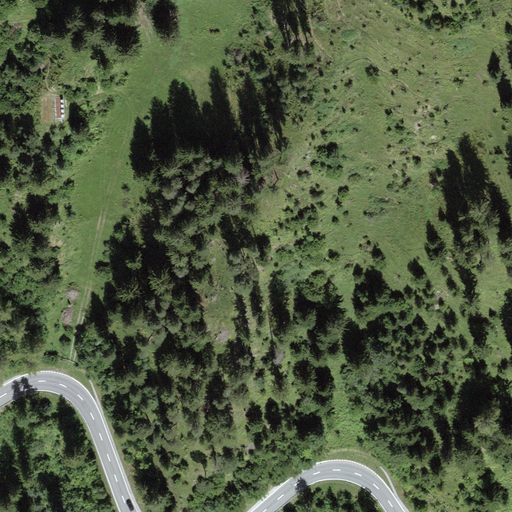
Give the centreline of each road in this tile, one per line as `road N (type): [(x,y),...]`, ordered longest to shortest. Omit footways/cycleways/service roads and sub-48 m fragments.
road 1 (secondary): [(0,397),(40,381),(80,397),(128,511)]
road 2 (secondary): [(263,511),(305,478),(334,470),(367,479),(395,511)]
